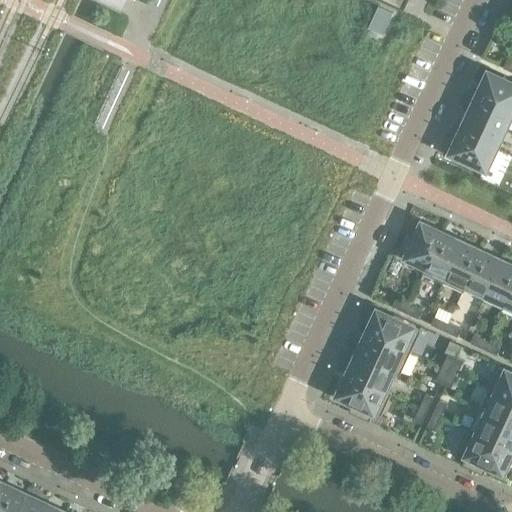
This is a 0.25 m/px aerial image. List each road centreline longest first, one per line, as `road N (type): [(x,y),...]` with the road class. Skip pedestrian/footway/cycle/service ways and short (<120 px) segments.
road 1 (residential): [(284,414),(483,0)]
road 2 (residential): [(284,414),(490,511)]
road 3 (residential): [(0,440),(157,511)]
